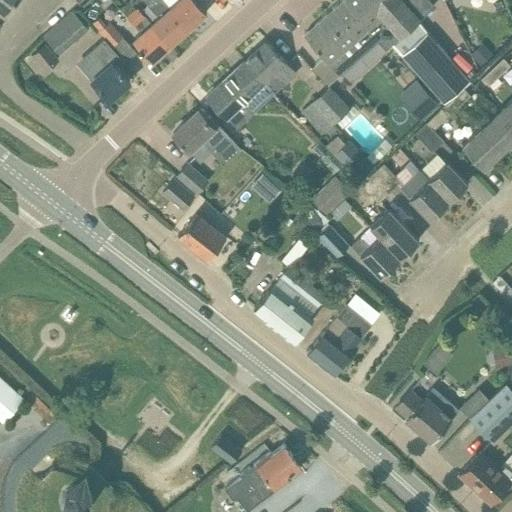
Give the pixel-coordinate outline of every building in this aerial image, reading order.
[(0,0),(0,11),(5,15),(16,0),(0,0)] [(160,17),(153,24),(171,44),(188,28),(183,22),(163,0),(147,0),(147,1),(160,17)] [(179,0),(170,8),(183,22),(188,28),(207,12),(196,0),(179,0)] [(433,5),(428,0),(342,0),(304,34),(318,49),(340,74),(378,41),(384,48),(392,42),(400,51),(424,30),(417,22),(420,18),(419,17),(433,5)] [(171,44),(153,24),(139,8),(128,18),(135,26),(136,25),(142,33),(132,42),(141,51),(143,50),(152,60),(171,44)] [(43,36),(59,53),(87,28),(72,11),(58,22),(43,36)] [(100,30),(113,45),(122,37),(109,22),(100,30)] [(400,51),(443,100),(467,79),(424,30),(400,51)] [(104,38),(78,61),(93,78),(92,79),(109,99),(130,80),(115,62),(121,57),(104,38)] [(267,40),(246,59),(275,92),(296,72),(267,40)] [(29,53),(43,69),(56,58),(42,42),(29,53)] [(485,46),(474,57),(480,64),(492,53),(485,46)] [(504,57),(493,67),(500,75),(511,64),(504,57)] [(275,92),(246,59),(208,95),(227,116),(243,102),(253,112),(275,92)] [(493,67),(482,77),(489,85),(500,75),(493,67)] [(417,80),(399,95),(422,121),(440,105),(417,80)] [(313,101),(333,122),(349,108),(328,86),(313,101)] [(462,87),(452,97),(459,104),(469,95),(462,87)] [(459,104),(452,97),(441,107),(448,114),(459,104)] [(511,97),(499,110),(511,124),(511,97)] [(196,156),(207,146),(224,164),(242,148),(217,122),(214,125),(199,109),(173,132),(196,156)] [(511,124),(499,110),(481,127),(502,150),(511,140),(511,124)] [(415,132),(433,151),(444,140),(426,122),(415,132)] [(502,150),(481,127),(462,144),(484,167),(502,150)] [(333,153),(343,140),(333,133),(324,145),(333,153)] [(351,139),(335,154),(362,182),(378,166),(351,139)] [(437,154),(421,170),(449,200),(468,181),(448,160),(445,163),(437,154)] [(177,174),(197,191),(208,179),(188,162),(177,174)] [(373,173),(390,190),(400,180),(383,162),(373,173)] [(421,170),(420,169),(401,186),(411,196),(410,197),(430,218),(449,200),(421,170)] [(390,190),(373,173),(360,185),(376,203),(390,190)] [(311,200),(326,215),(351,191),(336,175),(311,200)] [(195,195),(174,178),(163,191),(184,209),(195,195)] [(370,226),(400,256),(419,238),(390,207),(370,226)] [(198,251),(208,259),(226,235),(196,212),(178,235),(198,251)] [(319,237),(336,255),(348,244),(331,226),(319,237)] [(353,243),(352,245),(381,275),(400,256),(370,226),(353,243)] [(308,244),(299,237),(282,259),(291,266),(308,244)] [(273,285),(254,309),(295,341),(313,319),(310,315),(326,297),(289,266),(273,285)] [(501,290),(511,301),(511,299),(511,287),(508,283),(501,290)] [(362,336),(372,324),(347,303),(307,352),(334,373),(363,337),(362,336)] [(433,371),(447,352),(435,343),(421,361),(433,371)] [(511,347),(501,349),(503,365),(511,363),(511,347)] [(0,417),(3,420),(24,398),(0,376),(0,417)] [(489,399),(470,417),(493,440),(511,421),(511,388),(506,382),(489,399)] [(411,389),(396,406),(407,416),(407,417),(432,440),(459,408),(434,386),(423,399),(411,389)] [(489,399),(479,389),(460,407),(470,417),(489,399)] [(211,445),(232,461),(242,449),(221,432),(211,445)] [(241,476),(225,488),(243,511),(244,511),(291,477),(289,475),(301,466),(284,443),(272,452),(271,450),(240,473),(241,476)] [(459,473),(491,503),(511,480),(511,469),(504,461),(498,467),(480,450),(459,473)] [(60,499),(60,502),(61,505),(61,506),(62,508),(63,509),(64,511),(88,511),(90,510),(91,508),(92,507),(92,505),(93,503),(93,502),(93,500),(93,498),(92,497),(91,494),(90,493),(89,491),(88,490),(87,489),(86,488),(84,487),(82,486),(79,485),(76,485),(73,485),(70,486),(68,487),(67,488),(65,490),(64,491),(63,493),(62,494),(61,496),(61,497),(60,499)]
